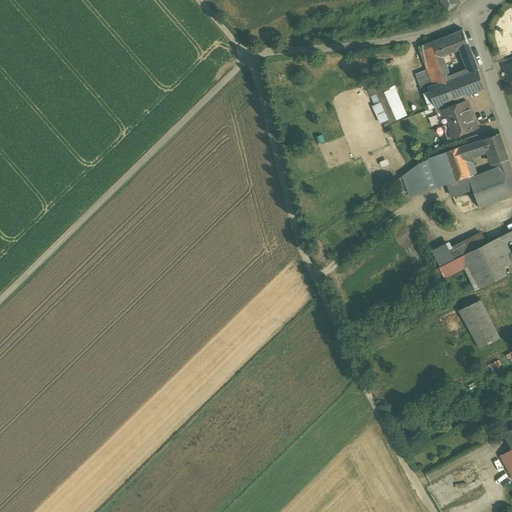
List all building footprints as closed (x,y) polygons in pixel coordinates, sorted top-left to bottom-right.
[(454,0),(439,0),(448,11),(458,4),(454,0)] [(463,31),(440,39),(445,53),(460,47),(468,44),(463,31)] [(443,57),(440,55),(445,53),(440,39),(419,47),(434,86),(429,88),(436,107),(447,103),(464,96),(457,77),(451,80),(443,57)] [(468,44),(460,47),(464,56),(471,53),(468,44)] [(470,72),(457,77),(464,96),(485,88),(478,69),(471,53),(464,56),(470,72)] [(383,126),(408,116),(390,75),(365,86),(383,126)] [(450,108),(437,113),(442,126),(472,114),(467,101),(450,108)] [(436,107),(435,107),(437,113),(450,108),(447,103),(436,107)] [(472,114),(442,126),(447,139),(460,134),(477,127),(472,114)] [(460,134),(447,139),(450,144),(462,140),(460,134)] [(500,134),(480,140),(483,151),(489,149),(491,156),(506,151),(500,134)] [(480,140),(459,147),(463,159),(476,155),(476,154),(483,151),(480,140)] [(459,147),(446,152),(447,152),(429,158),(402,177),(409,197),(458,179),(469,175),(463,159),(459,147)] [(506,151),(491,156),(494,163),(508,156),(506,151)] [(511,169),(508,156),(494,163),(496,169),(500,181),(505,198),(511,195),(511,169)] [(496,169),(470,178),(474,190),(500,181),(496,169)] [(469,175),(458,179),(466,203),(477,198),(474,190),(470,178),(469,175)] [(505,198),(500,181),(474,190),(477,198),(480,207),(505,198)] [(511,231),(509,233),(501,237),(504,243),(511,238),(511,231)] [(432,250),(440,267),(469,253),(486,244),(481,233),(453,247),(450,241),(432,250)] [(486,244),(469,253),(485,285),(507,275),(502,265),(511,260),(511,257),(511,255),(504,243),(501,237),(486,244)] [(469,253),(440,267),(446,278),(466,268),(477,290),(485,285),(469,253)] [(440,267),(434,270),(427,275),(432,285),(446,278),(440,267)] [(481,300),(460,311),(480,349),(501,338),(481,300)] [(490,411),(471,422),(476,431),(486,425),(485,423),(493,418),(490,411)] [(511,440),(510,441),(511,445),(511,449),(502,456),(511,473),(511,440)]
